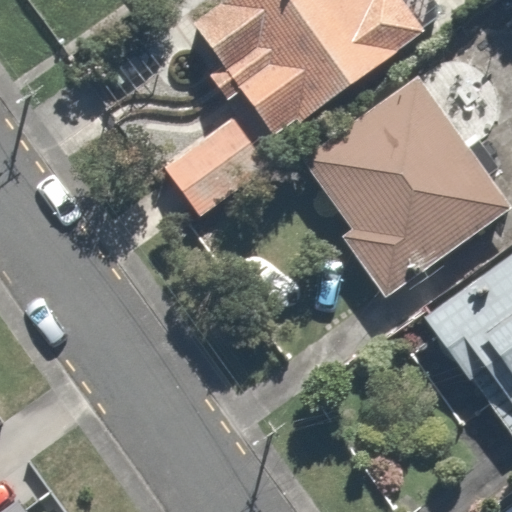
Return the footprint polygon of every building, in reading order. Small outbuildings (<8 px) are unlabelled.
[(196,0),(173,17),(206,62),(194,71),(212,96),(224,87),(258,134),(378,46),(414,20),(399,0),(196,0)] [(497,206),(400,74),(288,157),(341,228),(329,237),(369,291),(402,266),(407,273),(497,206)] [(258,161),(217,110),(148,166),(189,217),(258,161)] [(511,244),(412,314),(449,367),(461,359),(482,389),(472,396),(499,435),(511,426),(511,244)] [(15,511),(1,495),(0,495),(0,511),(15,511)]
